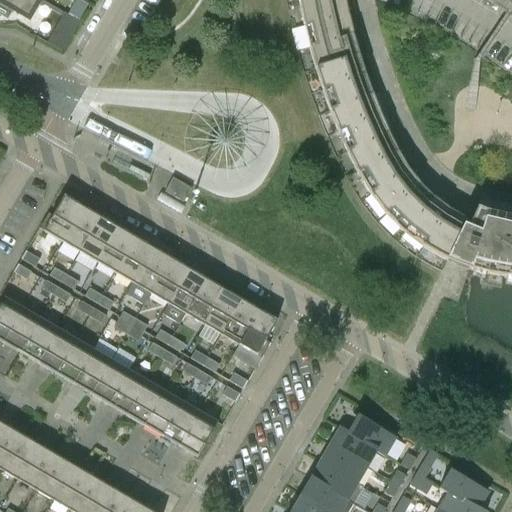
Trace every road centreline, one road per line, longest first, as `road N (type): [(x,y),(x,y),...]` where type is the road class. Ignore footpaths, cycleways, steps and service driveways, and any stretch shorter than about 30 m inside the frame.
road 1 (residential): [(309,310),(35,148)]
road 2 (residential): [(511,192),(459,182),(418,146),(375,57),(366,0)]
road 3 (residential): [(309,310),(189,511)]
road 4 (residential): [(252,511),(355,336)]
road 5 (residential): [(511,428),(355,336)]
